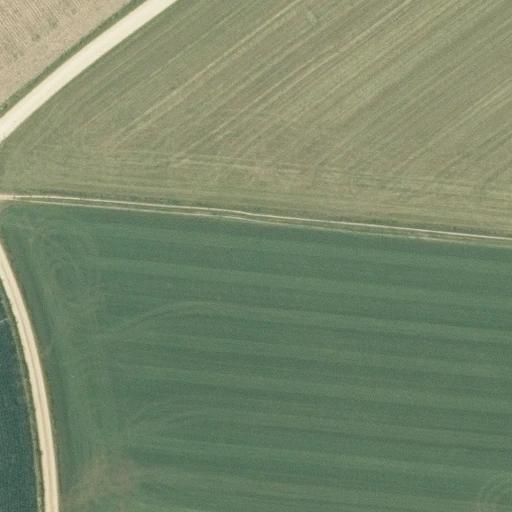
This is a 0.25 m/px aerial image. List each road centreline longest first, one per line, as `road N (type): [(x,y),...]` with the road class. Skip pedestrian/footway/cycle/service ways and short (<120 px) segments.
road 1 (track): [(0,196),(511,245)]
road 2 (track): [(49,511),(34,376),(0,264)]
road 3 (track): [(171,0),(0,139)]
